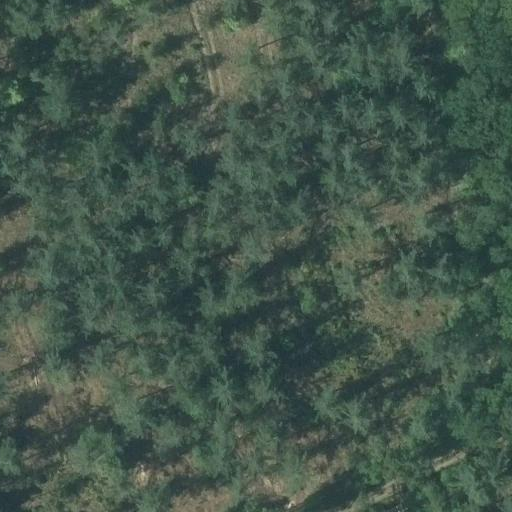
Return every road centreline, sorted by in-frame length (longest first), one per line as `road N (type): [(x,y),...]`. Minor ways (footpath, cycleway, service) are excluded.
road 1 (track): [(76,0),(115,109),(122,157),(205,337),(261,511)]
road 2 (track): [(303,511),(511,412)]
